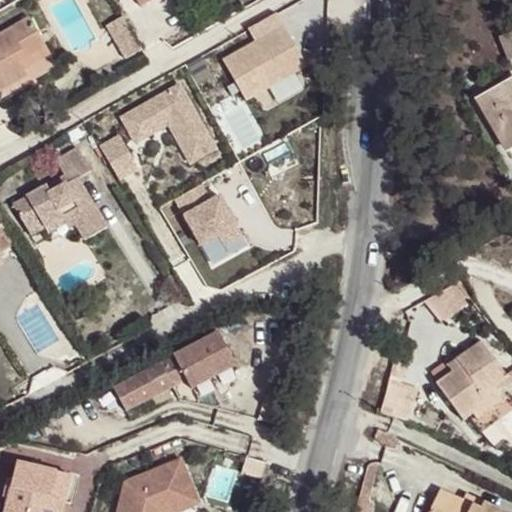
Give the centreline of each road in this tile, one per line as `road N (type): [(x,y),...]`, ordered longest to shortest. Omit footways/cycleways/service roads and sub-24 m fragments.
road 1 (residential): [(0,413),(374,208)]
road 2 (residential): [(0,157),(271,0)]
road 3 (tertiary): [(314,511),(349,377),(374,208)]
road 4 (tertiary): [(374,208),(381,11)]
